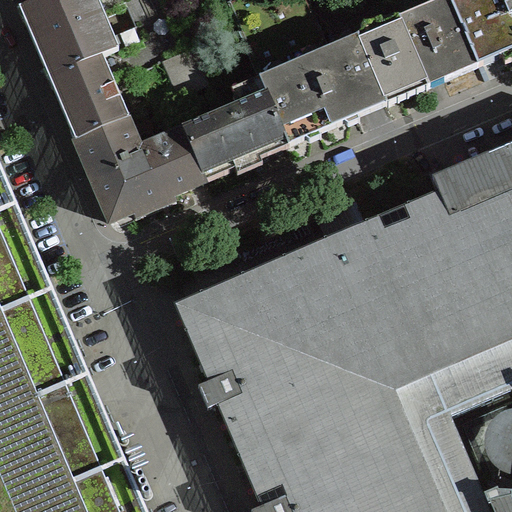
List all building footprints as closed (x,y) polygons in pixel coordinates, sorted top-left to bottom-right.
[(14,0),(20,11),(46,0),(14,0)] [(96,0),(46,0),(20,11),(49,81),(118,51),(112,37),(104,19),(96,0)] [(96,0),(104,19),(127,9),(135,28),(112,37),(118,51),(49,81),(76,143),(128,120),(129,120),(112,81),(127,75),(129,79),(141,73),(140,72),(197,48),(176,0),(96,0)] [(288,0),(233,0),(227,3),(260,80),(289,148),(306,141),(310,144),(321,139),(320,135),(344,125),(349,128),(360,123),(358,119),(374,112),(387,107),(357,38),(343,44),(312,57),(288,0)] [(478,68),(448,0),(447,0),(399,20),(429,89),(478,68)] [(511,0),(448,0),(478,68),(502,58),(505,65),(511,61),(511,0)] [(429,89),(399,20),(357,38),(387,107),(429,89)] [(214,84),(199,49),(168,62),(182,97),(214,84)] [(233,100),(236,107),(183,130),(206,184),(235,171),(237,177),(263,166),(260,161),(289,148),(260,80),(241,88),(244,96),(233,100)] [(128,120),(76,143),(110,224),(117,221),(127,217),(131,222),(136,220),(136,221),(176,204),(173,197),(206,184),(183,130),(182,127),(168,133),(155,138),(152,130),(135,138),(128,120)] [(511,511),(511,146),(432,180),(439,196),(176,308),(209,384),(198,389),(208,411),(218,407),(262,508),(253,511),(511,511)] [(0,511),(146,511),(145,509),(0,169),(0,511)]
